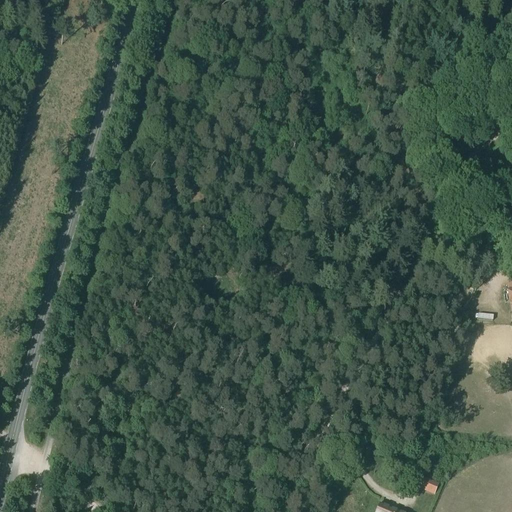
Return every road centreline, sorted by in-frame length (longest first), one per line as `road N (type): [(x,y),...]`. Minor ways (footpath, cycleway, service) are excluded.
road 1 (track): [(511,80),(280,511)]
road 2 (tertiary): [(9,440),(135,0)]
road 3 (track): [(426,239),(491,266),(501,312),(511,317)]
